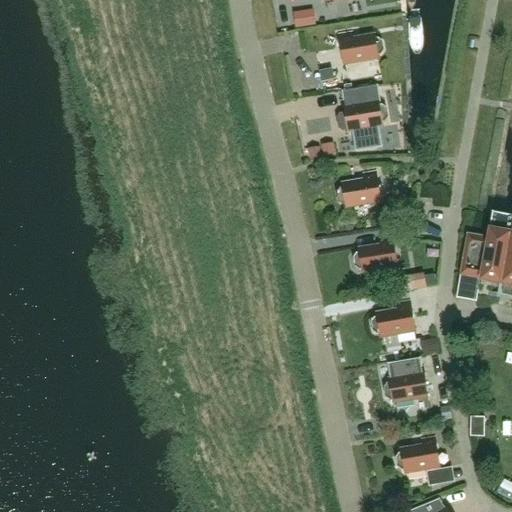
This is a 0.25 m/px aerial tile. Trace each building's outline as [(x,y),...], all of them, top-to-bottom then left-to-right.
[(314,12),(293,15),(295,28),(316,25),(314,12)] [(339,35),(344,66),(378,60),(378,56),(380,55),(384,51),(382,42),(378,39),(375,40),(374,35),(352,39),(351,33),(339,35)] [(333,69),(320,72),(323,83),(335,81),(333,69)] [(343,102),(348,133),(383,127),(382,122),(385,122),(388,118),(386,109),(382,106),(379,106),(379,102),(357,106),(356,100),(343,102)] [(308,150),(310,162),(323,160),(321,148),(308,150)] [(347,209),(381,203),(376,172),(363,175),(364,180),(343,184),(343,189),(341,189),(338,194),(339,202),(343,205),(346,205),(347,209)] [(468,235),(461,276),(481,279),(480,281),(502,285),(511,228),(511,216),(493,213),(488,239),(468,235)] [(511,228),(502,285),(511,287),(511,228)] [(363,274),(397,269),(392,238),(380,240),(381,246),(359,249),(360,254),(357,254),(354,259),(355,267),(360,270),(362,270),(363,274)] [(396,283),(399,297),(425,292),(422,277),(396,283)] [(381,339),(415,333),(410,302),(398,304),(399,310),(377,314),(378,318),(375,319),(372,323),(373,331),(378,335),(380,334),(381,339)] [(394,404),(428,399),(423,368),(411,370),(412,376),(390,379),(390,384),(388,384),(384,388),(386,397),(390,400),(393,400),(394,404)] [(493,390),(494,379),(475,378),(474,389),(493,390)] [(471,418),(471,437),(485,438),(485,418),(471,418)] [(405,470),(406,475),(440,469),(435,438),(422,441),(423,446),(401,450),(402,454),(399,455),(396,459),(398,468),(402,471),(405,470)]
